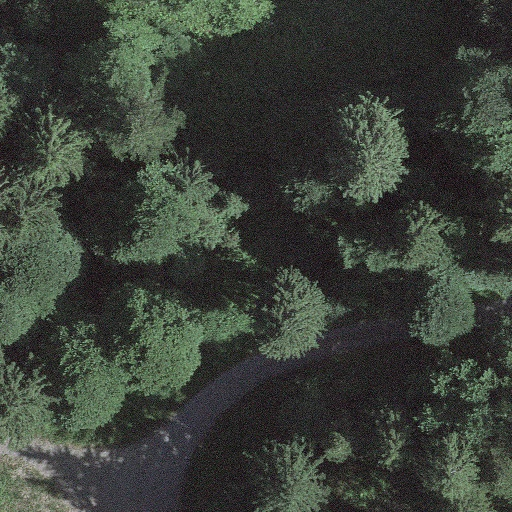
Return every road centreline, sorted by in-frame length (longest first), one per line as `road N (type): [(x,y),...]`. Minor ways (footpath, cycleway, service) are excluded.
road 1 (track): [(511,307),(333,332),(263,349),(221,371),(188,410),(160,511)]
road 2 (track): [(160,493),(0,440)]
